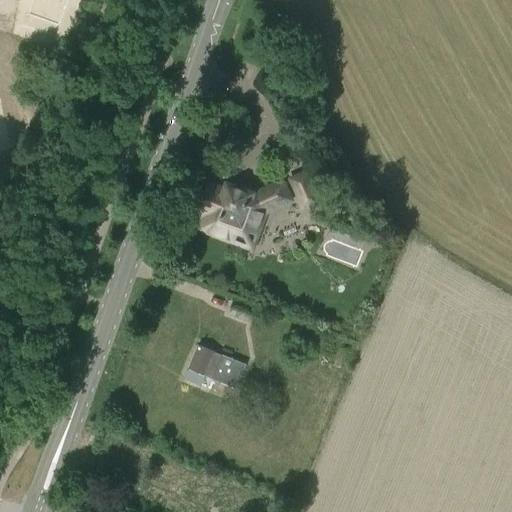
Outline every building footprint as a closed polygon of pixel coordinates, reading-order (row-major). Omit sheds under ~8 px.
[(37,0),(21,45),(53,57),(74,0),(37,0)] [(0,116),(0,153),(19,134),(0,116)] [(317,202),(304,173),(289,180),(303,209),(317,202)] [(288,200),(280,184),(257,194),(242,189),(241,191),(226,186),(224,192),(209,186),(199,214),(204,216),(200,229),(250,248),(264,211),(288,200)] [(337,201),(345,217),(356,211),(348,196),(337,201)] [(359,210),(351,220),(359,227),(367,216),(359,210)] [(258,309),(234,300),(228,314),(253,323),(258,309)] [(343,338),(326,331),(323,337),(317,335),(312,348),(332,356),(336,344),(340,345),(343,338)] [(222,355),(199,345),(189,369),(188,368),(184,378),(202,386),(206,376),(236,389),(246,364),(222,354),(222,355)] [(353,352),(339,347),(335,357),(336,357),(333,366),(340,368),(343,360),(350,362),(353,352)]
